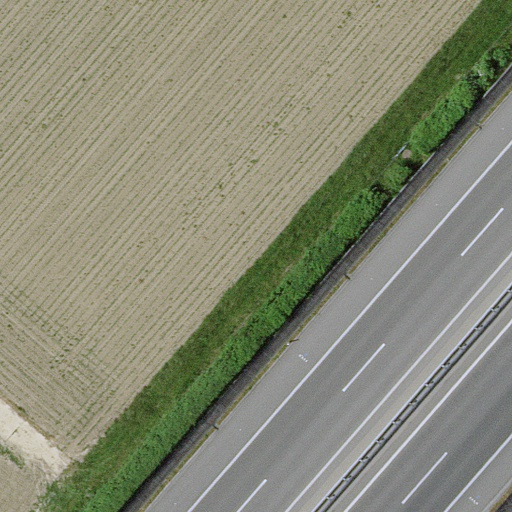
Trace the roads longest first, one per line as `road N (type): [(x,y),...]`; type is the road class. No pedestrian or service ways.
road 1 (motorway): [(511,198),(237,511)]
road 2 (motorway): [(395,511),(511,378)]
